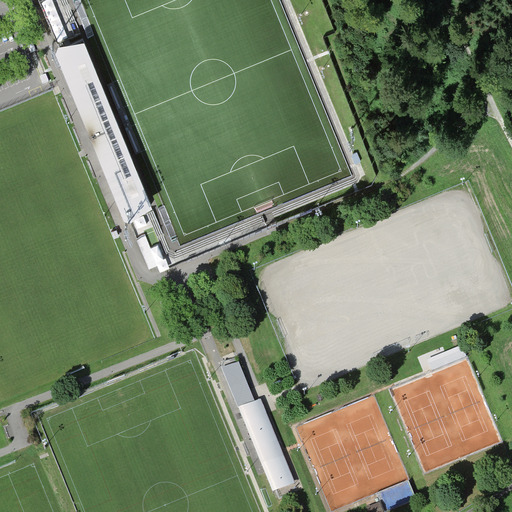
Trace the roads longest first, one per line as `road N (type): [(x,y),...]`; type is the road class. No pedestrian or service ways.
road 1 (track): [(256,233),(379,190),(491,101)]
road 2 (track): [(443,0),(511,142)]
